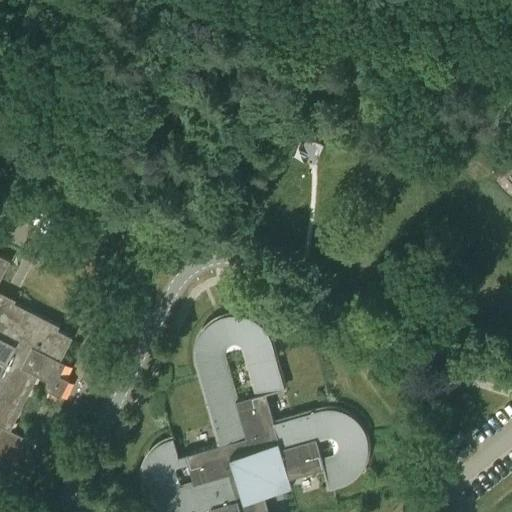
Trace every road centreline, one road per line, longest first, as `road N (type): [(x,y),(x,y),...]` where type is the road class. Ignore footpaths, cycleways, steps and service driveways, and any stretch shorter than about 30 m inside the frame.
road 1 (residential): [(511,368),(392,327),(252,262),(217,258)]
road 2 (residential): [(205,261),(179,280),(60,511)]
road 3 (residential): [(0,125),(180,225),(205,261)]
